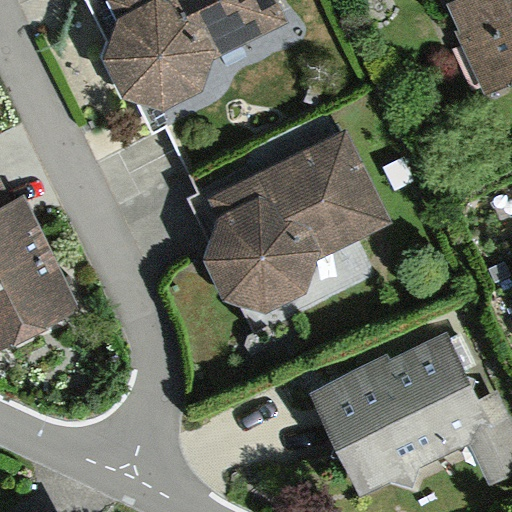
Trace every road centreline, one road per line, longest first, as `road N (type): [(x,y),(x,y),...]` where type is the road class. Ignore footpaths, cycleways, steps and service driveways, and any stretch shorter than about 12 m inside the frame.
road 1 (residential): [(124,481),(150,411),(141,325),(0,30)]
road 2 (residential): [(0,422),(124,481)]
